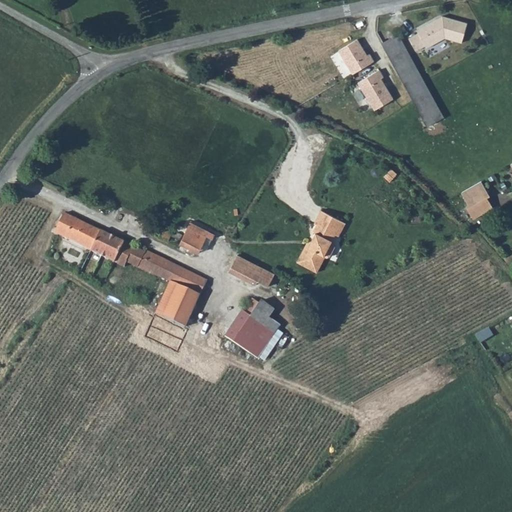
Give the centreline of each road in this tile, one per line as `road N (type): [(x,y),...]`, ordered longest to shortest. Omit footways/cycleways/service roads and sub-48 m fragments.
road 1 (unclassified): [(402,0),(185,43),(104,71)]
road 2 (unclassified): [(104,71),(36,130),(0,181)]
road 3 (unclassified): [(0,4),(104,71)]
